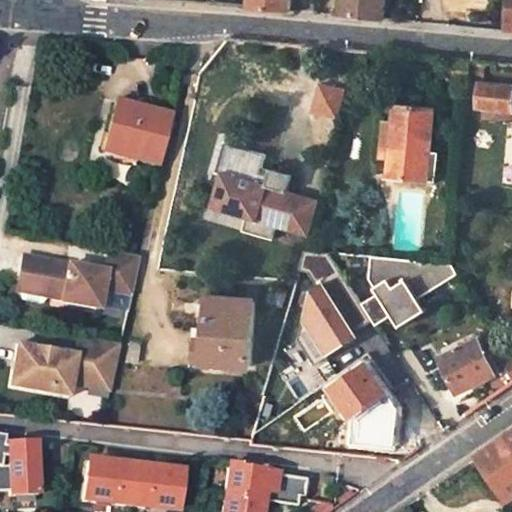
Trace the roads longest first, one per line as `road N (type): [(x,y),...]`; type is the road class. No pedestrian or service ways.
road 1 (unclassified): [(32,13),(511,49)]
road 2 (unclassified): [(364,511),(511,419)]
